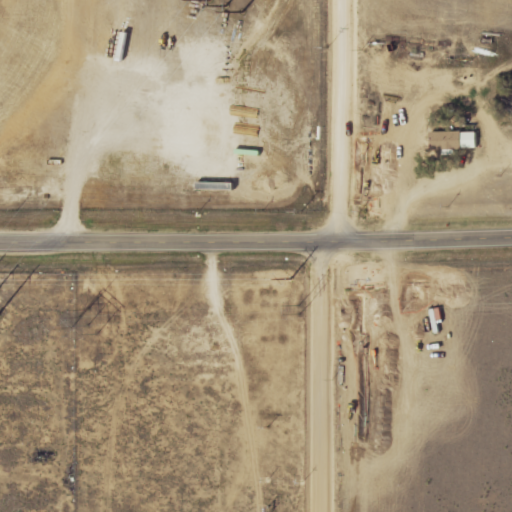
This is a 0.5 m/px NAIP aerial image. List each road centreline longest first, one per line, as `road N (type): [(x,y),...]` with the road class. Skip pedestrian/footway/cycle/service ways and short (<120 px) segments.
road 1 (secondary): [(0,242),(511,234)]
road 2 (residential): [(324,511),(330,0)]
